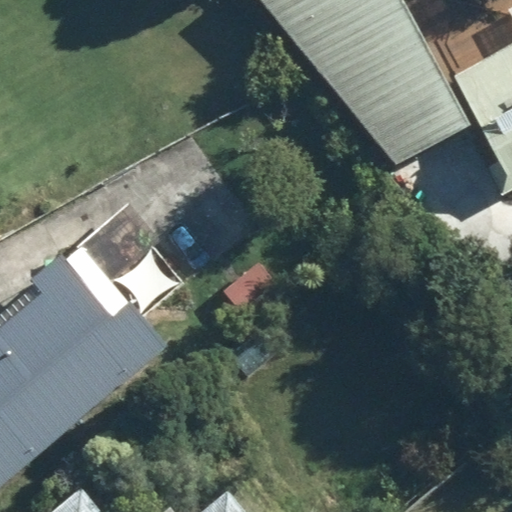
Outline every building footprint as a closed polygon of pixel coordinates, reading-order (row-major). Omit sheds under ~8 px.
[(264,0),(401,167),(478,127),(410,2),(413,0),(264,0)] [(511,50),(460,78),(511,174),(511,50)] [(0,343),(0,498),(178,353),(102,260),(0,343)] [(274,315),(219,350),(242,385),(296,350),(274,315)] [(254,511),(241,495),(218,511),(107,511),(91,491),(65,511),(254,511)]
